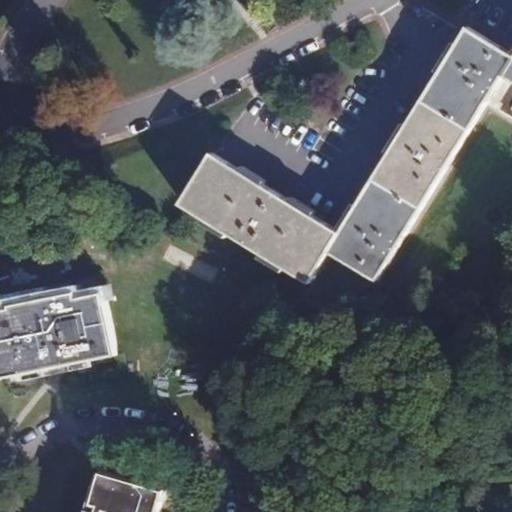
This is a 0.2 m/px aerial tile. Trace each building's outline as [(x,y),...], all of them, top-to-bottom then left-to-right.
[(215,152),(182,203),(311,284),(331,252),(378,282),(489,105),(511,119),(511,53),(469,26),(340,230),(215,152)] [(0,376),(47,366),(43,345),(52,343),(52,347),(58,351),(61,363),(120,351),(106,288),(81,293),(80,286),(13,300),(13,303),(0,305),(0,376)] [(61,363),(58,351),(52,347),(52,343),(43,345),(47,366),(61,363)] [(104,488),(108,474),(102,472),(99,486),(104,488)] [(159,511),(165,490),(108,474),(104,488),(99,486),(95,500),(86,502),(83,511),(159,511)]
